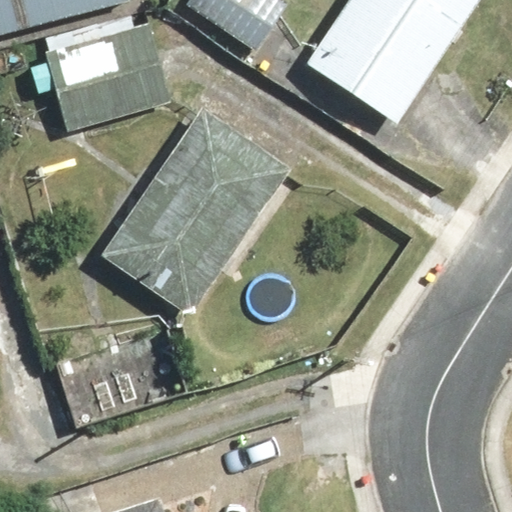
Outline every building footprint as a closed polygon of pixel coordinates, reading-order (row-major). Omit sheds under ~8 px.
[(119,0),(0,0),(0,37),(121,5),(119,0)] [(299,0),(205,0),(198,11),(270,59),(306,4),(299,0)] [(387,123),(466,0),(336,0),(295,65),(387,123)] [(167,23),(51,56),(73,136),(190,103),(167,23)] [(181,317),(276,168),(177,107),(83,256),(181,317)] [(152,511),(148,496),(99,511),(152,511)]
